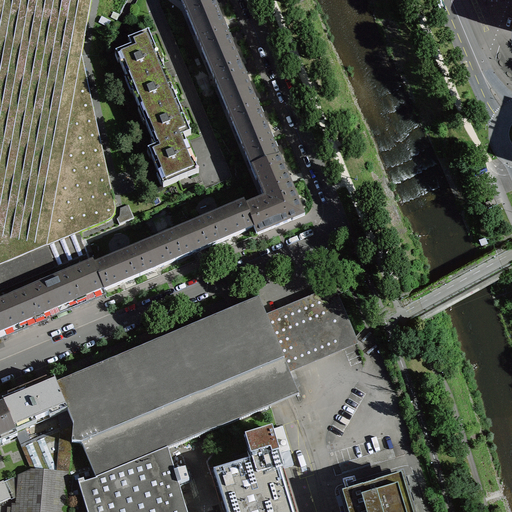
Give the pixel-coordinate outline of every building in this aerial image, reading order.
[(0,0),(0,251),(1,255),(2,257),(5,265),(80,233),(107,222),(109,221),(111,219),(113,217),(114,215),(115,213),(115,211),(115,209),(115,207),(82,55),(91,4),(91,0),(0,0)] [(252,94),(243,73),(236,54),(228,37),(221,20),(214,3),(212,0),(180,0),(256,180),(258,180),(266,200),(257,204),(258,207),(247,212),(254,228),(257,235),(275,227),(303,215),(289,181),(273,145),(266,128),(259,111),(252,94)] [(179,107),(166,76),(162,68),(149,33),(128,42),(131,48),(118,53),(122,62),(120,63),(135,93),(133,94),(140,110),(142,109),(148,124),(146,125),(153,141),(155,140),(157,147),(150,150),(154,158),(152,158),(159,175),(161,174),(166,186),(183,179),(199,172),(184,137),(191,134),(179,107)] [(488,209),(491,207),(497,205),(495,199),(488,202),(486,203),(488,209)] [(119,225),(134,219),(129,205),(121,208),(120,216),(117,219),(119,225)] [(205,228),(212,246),(253,228),(254,228),(247,212),(245,207),(244,205),(243,205),(244,208),(236,211),(235,209),(212,218),(213,221),(205,224),(203,222),(202,222),(205,228)] [(174,234),(166,237),(176,261),(212,246),(205,228),(202,222),(195,225),(196,229),(190,232),(188,228),(180,232),(182,235),(175,238),(174,234)] [(20,330),(102,296),(105,295),(104,291),(94,268),(93,265),(92,265),(92,266),(90,267),(81,241),(83,241),(83,240),(80,233),(5,265),(0,266),(0,300),(7,298),(20,330)] [(130,253),(132,258),(140,276),(176,261),(166,237),(159,241),(160,244),(154,247),(152,243),(144,247),(146,250),(139,253),(138,250),(130,253)] [(104,291),(140,276),(132,258),(130,253),(123,256),(124,259),(118,262),(116,258),(108,262),(110,265),(103,268),(102,265),(95,268),(94,268),(104,291)] [(511,264),(508,258),(410,311),(416,323),(492,283),(511,272),(511,264)] [(96,480),(168,450),(226,426),(239,420),(270,407),(270,408),(271,407),(270,406),(289,398),(297,395),(297,396),(298,396),(298,395),(299,395),(284,359),(336,337),(339,344),(353,338),(335,295),(321,301),(324,308),(271,330),(259,300),(56,385),(67,411),(68,411),(73,426),(73,427),(72,444),(81,445),(90,466),(96,480)] [(0,338),(20,330),(7,298),(0,300),(0,338)] [(67,411),(56,385),(54,380),(2,401),(16,433),(25,429),(67,411)] [(0,402),(0,442),(17,436),(16,433),(2,401),(0,402)] [(239,420),(226,426),(229,433),(243,427),(239,420)] [(30,441),(25,429),(16,433),(17,436),(31,470),(69,474),(69,473),(71,444),(72,444),(73,427),(31,445),(30,441)] [(284,468),(272,429),(245,438),(252,460),(213,471),(225,511),(293,511),(280,469),(283,468),(284,468)] [(185,469),(175,473),(168,450),(96,480),(90,466),(69,473),(69,474),(65,511),(85,511),(87,511),(86,511),(186,511),(179,485),(189,482),(185,469)] [(65,511),(69,474),(31,470),(27,472),(23,511),(65,511)] [(412,511),(401,477),(342,495),(347,511),(412,511)] [(0,503),(11,499),(4,482),(0,483),(0,503)]
